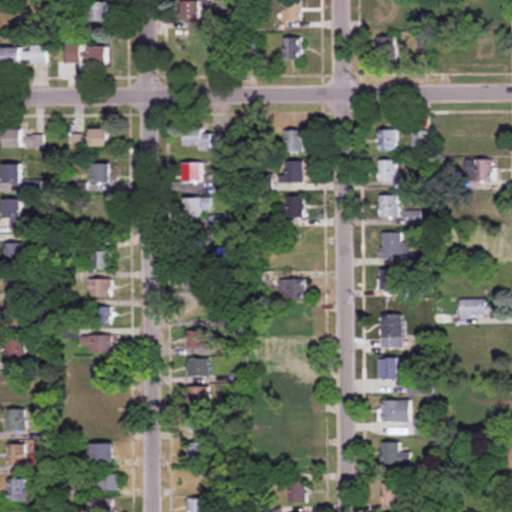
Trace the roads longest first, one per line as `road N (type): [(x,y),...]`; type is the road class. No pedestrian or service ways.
road 1 (residential): [(155,511),(147,0)]
road 2 (residential): [(511,90),(0,97)]
road 3 (residential): [(350,511),(348,0)]
